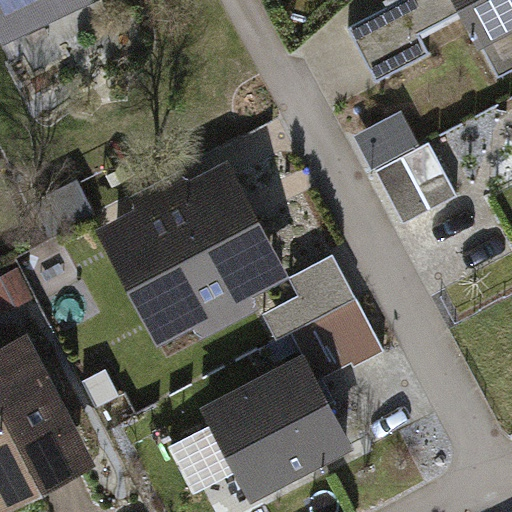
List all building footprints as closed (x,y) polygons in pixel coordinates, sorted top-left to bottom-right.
[(0,0),(0,51),(100,6),(97,0),(0,0)] [(446,22),(434,0),(376,0),(375,1),(377,11),(340,29),(368,82),(418,56),(410,40),(446,22)] [(511,0),(434,0),(446,22),(464,53),(471,49),(511,29),(511,0)] [(511,29),(471,49),(487,82),(511,69),(511,29)] [(511,123),(497,132),(511,160),(511,123)] [(365,171),(391,222),(445,196),(419,144),(365,171)] [(219,164),(89,233),(152,351),(188,332),(193,342),(250,312),(244,300),(281,280),(219,164)] [(314,380),(344,365),(347,370),(378,354),(327,256),(281,280),(290,297),(257,314),(270,338),(287,329),(302,357),(314,380)] [(0,272),(0,312),(23,301),(8,269),(0,272)] [(0,511),(4,511),(86,472),(21,342),(0,352),(0,511)] [(197,415),(248,508),(353,450),(314,380),(302,357),(197,415)]
